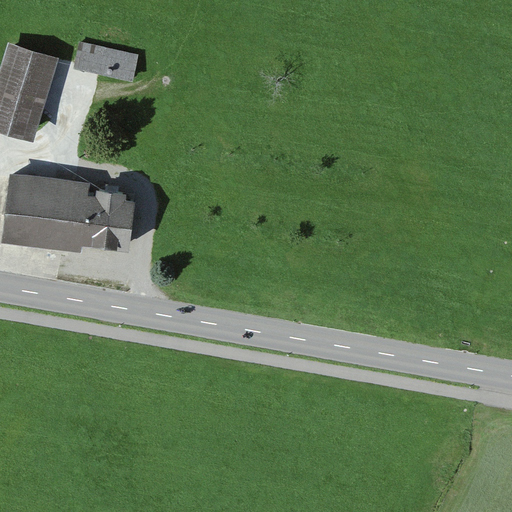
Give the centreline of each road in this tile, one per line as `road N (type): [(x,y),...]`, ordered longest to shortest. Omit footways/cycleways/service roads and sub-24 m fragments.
road 1 (secondary): [(0,288),(511,377)]
road 2 (unknown): [(55,162),(123,181),(146,197),(151,228),(139,312)]
